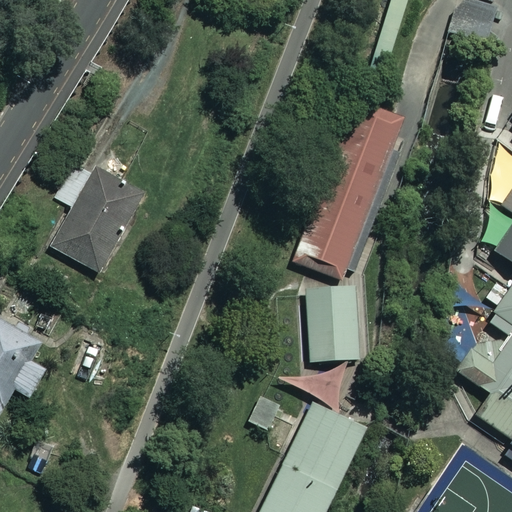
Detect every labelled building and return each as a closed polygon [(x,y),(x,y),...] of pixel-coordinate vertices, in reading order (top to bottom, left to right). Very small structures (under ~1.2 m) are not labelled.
[(494,10),(471,0),(462,0),(449,32),(479,45),(494,10)] [(348,269),(356,272),(382,198),(376,196),(403,119),(356,102),(298,266),(344,282),(348,269)] [(511,131),(511,132),(511,279),(449,371),(477,390),(463,410),(510,441),(511,437),(511,131)] [(140,197),(74,161),(50,203),(71,214),(51,249),(96,274),(140,197)] [(511,189),(501,206),(511,213),(511,223),(496,247),(511,258),(511,189)] [(354,286),(304,289),(308,362),(358,359),(354,286)] [(23,361),(34,344),(0,323),(0,407),(11,389),(24,397),(40,371),(23,361)] [(248,421),(268,431),(280,407),(260,397),(248,421)] [(325,511),(366,428),(311,402),(257,511),(325,511)] [(511,437),(510,441),(502,453),(511,459),(511,437)] [(207,511),(211,506),(186,494),(177,511),(207,511)]
